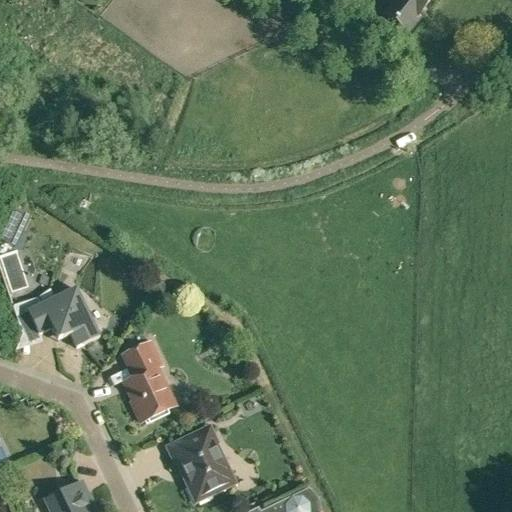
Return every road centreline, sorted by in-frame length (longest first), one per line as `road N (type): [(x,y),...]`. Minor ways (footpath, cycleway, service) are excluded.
road 1 (unclassified): [(511,68),(426,76),(393,70),(364,58),(291,0)]
road 2 (residential): [(129,511),(81,409),(0,374)]
